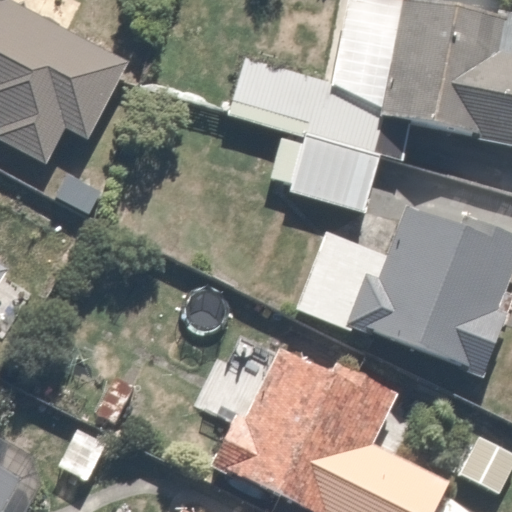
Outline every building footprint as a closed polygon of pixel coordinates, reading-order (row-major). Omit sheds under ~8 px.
[(9,0),(0,0),(0,143),(44,167),(63,131),(87,144),(120,80),(129,64),(9,2),(9,0)] [(380,112),(401,1),(395,0),(346,0),(330,86),(329,89),(380,112)] [(495,19),(401,1),(380,112),(379,119),(384,120),(468,135),(467,142),(511,149),(511,16),(496,14),(495,19)] [(329,89),(330,86),(244,60),(228,113),(284,129),(379,157),(384,120),(379,119),(380,112),(329,89)] [(379,157),(284,129),(269,181),(291,186),(288,195),(363,216),(379,157)] [(506,316),(498,313),(511,275),(511,237),(462,219),(458,230),(404,209),(385,257),(323,234),(293,314),(350,335),(352,329),(482,378),(506,316)] [(369,448),(394,396),(335,367),(330,378),(278,353),(244,422),(235,418),(211,469),(301,511),(435,511),(448,486),(369,448)] [(511,469),(511,458),(476,440),(457,477),(498,497),(511,469)] [(0,469),(0,511),(2,511),(21,481),(0,469)]
